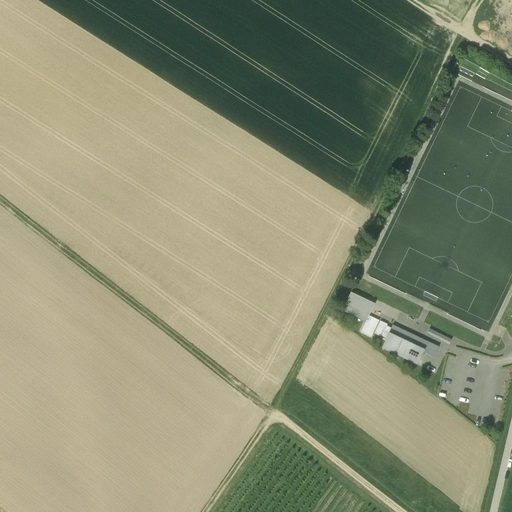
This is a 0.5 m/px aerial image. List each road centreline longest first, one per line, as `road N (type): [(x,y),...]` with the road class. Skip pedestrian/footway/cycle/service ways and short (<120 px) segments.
road 1 (track): [(479,0),(275,411)]
road 2 (track): [(275,411),(0,195)]
road 3 (track): [(275,411),(402,511)]
road 4 (track): [(275,411),(204,511)]
